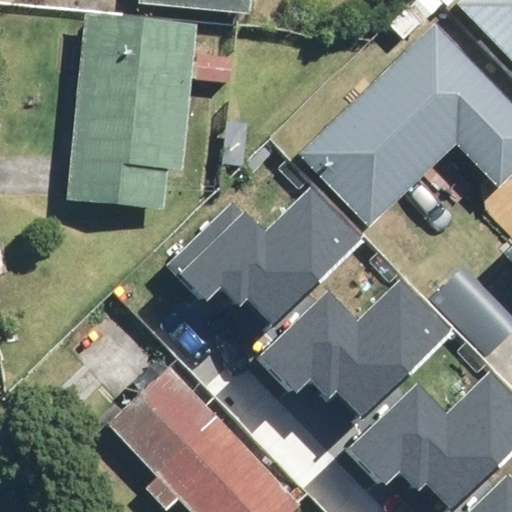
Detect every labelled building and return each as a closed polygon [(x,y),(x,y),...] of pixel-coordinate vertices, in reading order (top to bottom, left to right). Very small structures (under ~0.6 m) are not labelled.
[(144,0),(145,1),(247,11),(248,0),(144,0)] [(511,0),(468,0),(460,8),(511,61),(511,0)] [(87,11),(71,201),(167,209),(169,178),(184,179),(197,20),(87,11)] [(300,153),(371,228),(456,147),(499,192),(511,179),(511,104),(437,24),(300,153)] [(236,204),(171,271),(214,313),(232,295),(262,324),(350,234),(304,189),(263,230),(236,204)] [(463,279),(407,226),(381,253),(437,306),(463,279)] [(511,237),(503,246),(511,255),(511,237)] [(323,284),(258,351),(301,393),(319,375),(349,404),(437,313),(391,268),(350,310),(323,284)] [(64,382),(120,332),(101,310),(45,360),(64,382)] [(412,377),(346,443),(390,486),(408,468),(437,496),(511,420),(511,392),(479,361),(439,403),(412,377)] [(156,474),(143,486),(166,511),(167,511),(180,500),(190,511),(287,511),(299,502),(176,368),(112,427),(156,474)] [(511,511),(511,476),(507,471),(467,511),(511,511)]
